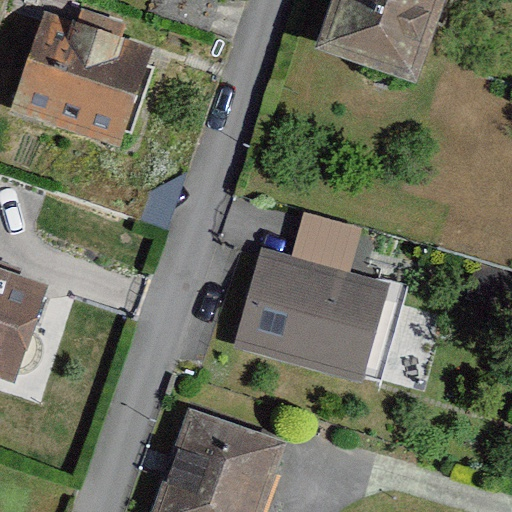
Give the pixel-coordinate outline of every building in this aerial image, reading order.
[(447,5),(435,0),(321,0),(294,68),(405,111),(447,5)] [(139,65),(30,26),(0,108),(0,129),(103,166),(139,65)] [(390,281),(259,247),(234,344),(365,378),(390,281)] [(0,401),(32,305),(0,294),(0,401)] [(262,511),(287,437),(188,405),(152,511),(262,511)]
